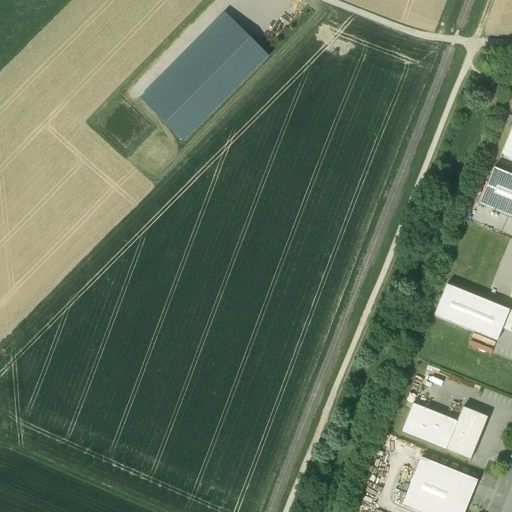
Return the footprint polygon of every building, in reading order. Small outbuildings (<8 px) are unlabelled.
[(184,141),(268,55),(223,10),(138,96),(184,141)] [(511,127),(500,157),(511,162),(511,127)] [(511,174),(494,167),(479,204),(511,218),(511,174)] [(509,310),(446,284),(433,316),(497,341),(502,328),(509,310)] [(511,310),(509,310),(502,328),(511,332),(511,310)] [(457,421),(413,403),(401,432),(445,450),(457,421)] [(463,407),(457,421),(445,450),(470,460),(488,417),(463,407)] [(464,511),(477,480),(421,457),(402,506),(416,511),(464,511)]
